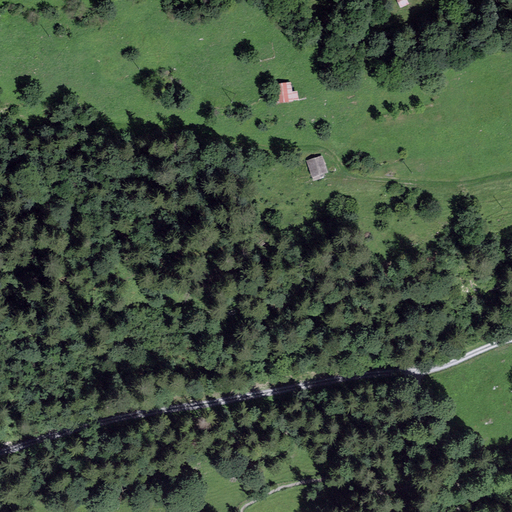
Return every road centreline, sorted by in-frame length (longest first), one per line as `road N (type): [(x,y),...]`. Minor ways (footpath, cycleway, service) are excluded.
road 1 (track): [(511,338),(430,370),(145,413),(0,453)]
road 2 (track): [(112,126),(322,149),(346,172),(395,181),(462,184),(511,173)]
